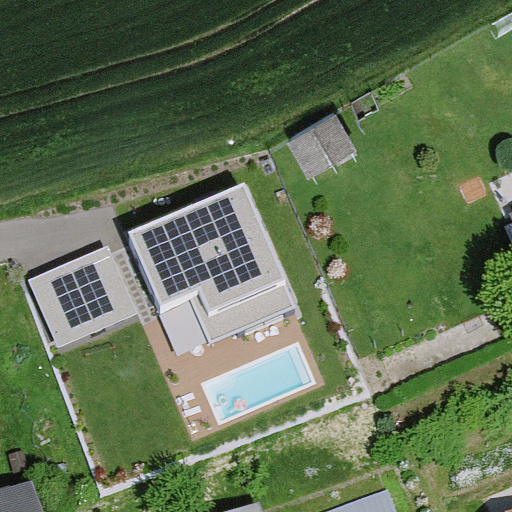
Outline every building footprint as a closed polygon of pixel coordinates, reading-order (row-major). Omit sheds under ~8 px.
[(338,154),(317,119),(267,148),(288,184),(338,154)] [(511,161),(503,165),(511,188),(511,161)] [(295,308),(245,186),(131,233),(160,304),(189,292),(210,343),(295,308)] [(136,313),(107,249),(30,283),(59,348),(136,313)] [(377,511),(374,501),(339,511),(377,511)] [(0,511),(9,511),(6,502),(0,503),(0,511)]
